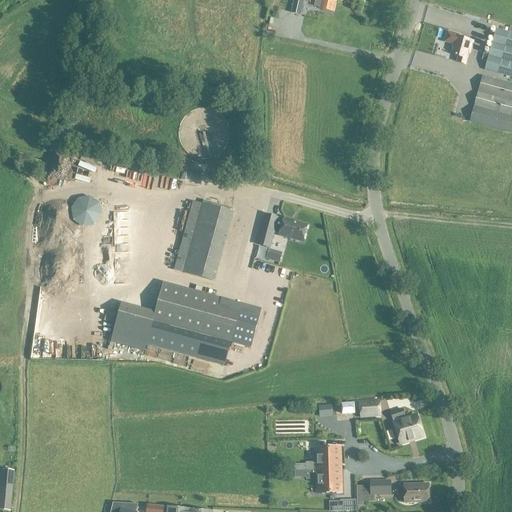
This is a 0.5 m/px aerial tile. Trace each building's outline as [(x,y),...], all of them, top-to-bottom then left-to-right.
[(293,0),(290,13),(300,16),(304,0),(293,0)] [(333,0),(316,0),(322,1),(321,8),(334,11),(336,1),(333,1),(333,0)] [(267,30),(277,32),(279,20),(270,19),(267,30)] [(497,27),(496,30),(485,71),(511,78),(511,27),(510,27),(509,30),(497,27)] [(459,35),(447,32),(445,42),(454,45),(451,55),(458,57),(457,62),(467,65),(468,59),(467,59),(469,53),(470,54),(473,43),(458,39),(459,35)] [(511,85),(483,77),(471,123),(511,133),(511,85)] [(192,178),(201,180),(202,172),(193,170),(194,163),(192,163),(190,173),(192,173),(192,178)] [(71,214),(89,225),(103,203),(78,187),(66,206),(73,210),(71,214)] [(294,209),(295,199),(280,197),(279,207),(294,209)] [(211,282),(229,213),(201,206),(183,274),(211,282)] [(306,226),(290,221),(290,220),(283,218),(282,222),(276,220),(276,219),(264,215),(256,245),(268,249),(272,232),(278,234),(278,236),(301,242),(306,226)] [(276,250),(269,249),(266,259),(273,261),(276,250)] [(188,283),(198,286),(200,280),(190,277),(188,283)] [(155,315),(153,323),(230,344),(240,305),(163,284),(155,315)] [(230,344),(153,323),(146,346),(224,367),(230,344)] [(380,416),(379,401),(359,403),(360,418),(380,416)] [(342,404),(342,415),(356,414),(355,403),(342,404)] [(423,437),(416,416),(405,419),(404,417),(405,416),(402,409),(390,413),(400,444),(423,437)] [(341,470),(340,447),(316,448),(317,471),(341,470)] [(4,470),(0,505),(0,510),(9,511),(14,471),(4,470)] [(341,493),(341,470),(317,471),(317,494),(341,493)] [(390,495),(390,482),(370,482),(370,487),(370,496),(375,496),(390,495)] [(404,485),(405,503),(429,503),(428,485),(404,485)]
